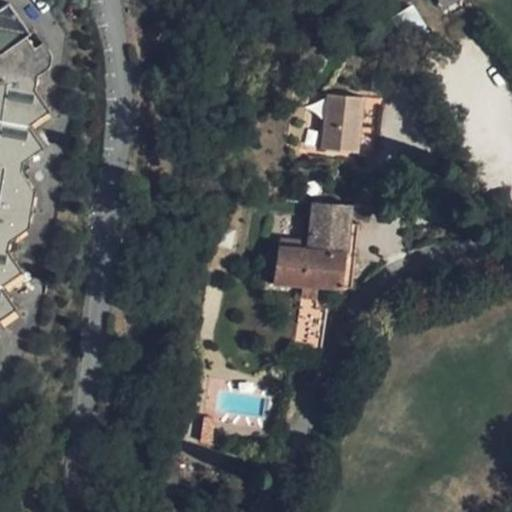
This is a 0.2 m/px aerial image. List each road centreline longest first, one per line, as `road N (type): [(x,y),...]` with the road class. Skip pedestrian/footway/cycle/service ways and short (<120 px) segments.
road 1 (residential): [(109,0),(122,101),(66,511)]
road 2 (unclassified): [(268,511),(351,325),(398,278),(511,244)]
